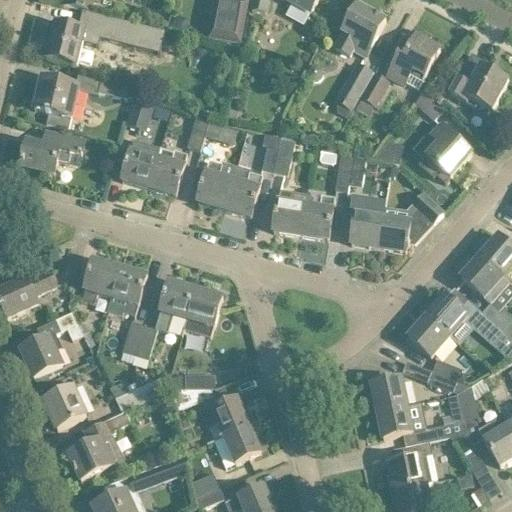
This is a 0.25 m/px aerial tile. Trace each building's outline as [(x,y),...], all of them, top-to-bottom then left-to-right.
[(66,0),(65,8),(92,15),(95,2),(98,2),(98,0),(66,0)] [(217,0),(216,0),(209,43),(241,48),(249,6),(217,0)] [(279,0),(292,7),(287,17),(305,27),(310,17),(311,17),(320,0),(255,0),(252,15),(266,18),(268,0),(279,0)] [(334,53),(351,62),(355,54),(367,61),(377,42),(386,24),(357,9),(348,26),(334,53)] [(56,28),(47,63),(67,68),(78,71),(84,45),(99,50),(101,41),(120,46),(128,48),(133,26),(123,24),(104,19),(100,34),(83,30),(82,35),(56,28)] [(149,32),(146,45),(157,48),(160,35),(149,32)] [(405,86),(419,94),(441,54),(417,41),(411,51),(406,48),(388,81),(404,89),(405,86)] [(489,68),(472,58),(450,99),(488,119),(491,115),(493,116),(509,85),(486,73),(489,68)] [(350,114),(372,77),(357,68),(335,106),(337,107),(338,116),(347,122),(351,115),(350,114)] [(376,112),(390,88),(376,79),(362,103),(376,112)] [(49,119),(47,129),(69,135),(80,92),(43,83),(35,114),(47,116),(46,118),(49,119)] [(99,97),(128,103),(131,92),(102,85),(99,97)] [(414,107),(434,125),(447,111),(427,93),(414,107)] [(155,108),(136,102),(128,128),(139,131),(144,113),(153,115),(155,108)] [(204,113),(201,120),(210,123),(213,116),(204,113)] [(187,152),(201,156),(206,136),(209,126),(210,126),(196,122),(187,152)] [(209,126),(206,136),(217,139),(220,130),(209,126)] [(438,148),(419,170),(434,183),(436,180),(446,188),(473,158),(441,130),(430,141),(438,148)] [(227,132),(223,145),(233,148),(237,135),(227,132)] [(21,171),(55,179),(58,166),(70,169),(74,167),(76,158),(82,160),(85,146),(55,139),(52,152),(28,146),(21,171)] [(270,140),(265,139),(263,150),(268,151),(262,175),(274,178),(279,154),(281,145),(280,145),(281,143),(270,140)] [(149,193),(158,163),(161,153),(135,145),(131,156),(122,185),(149,193)] [(279,154),(274,178),(288,181),(295,148),(281,145),(279,154)] [(158,163),(149,193),(177,201),(185,171),(185,170),(188,160),(175,157),(172,167),(158,163)] [(350,190),(355,162),(341,160),(340,167),(336,195),(348,197),(349,190),(350,190)] [(366,163),(355,162),(350,190),(361,192),(366,163)] [(198,207),(225,215),(234,185),(220,181),(223,170),(210,167),(207,177),(206,177),(198,207)] [(234,185),(225,215),(252,223),(261,192),(260,192),(263,182),(251,179),(248,189),(234,185)] [(273,236),(301,241),(306,209),(292,207),(293,196),(281,194),(279,205),(278,205),(276,216),(273,236)] [(416,207),(436,226),(445,217),(425,198),(416,207)] [(355,220),(350,248),(378,253),(383,223),(386,203),(385,203),(385,206),(352,201),(353,199),(352,199),(348,219),(355,220)] [(306,209),(301,241),(329,245),(332,225),(336,203),(321,201),(320,211),(306,209)] [(383,223),(378,253),(406,257),(407,251),(409,251),(410,248),(415,249),(434,229),(418,214),(406,227),(383,223)] [(511,252),(499,241),(480,262),(508,287),(511,290),(511,252)] [(508,287),(480,262),(462,283),(491,308),(508,287)] [(99,299),(113,303),(121,272),(94,264),(88,284),(85,295),(87,295),(83,305),(96,309),(99,299)] [(121,272),(113,303),(109,316),(124,321),(125,317),(136,321),(139,310),(139,311),(148,280),(121,272)] [(40,309),(36,300),(57,291),(50,275),(28,285),(28,284),(0,296),(0,307),(7,324),(40,309)] [(187,325),(196,294),(169,286),(161,315),(156,334),(158,334),(168,337),(173,320),(186,324),(187,325)] [(186,324),(183,334),(198,339),(211,342),(223,302),(196,294),(187,325),(186,324)] [(511,355),(511,342),(483,317),(482,317),(470,306),(462,315),(446,301),(427,322),(450,342),(464,326),(473,326),(494,345),(495,344),(510,357),(511,355)] [(511,326),(500,316),(490,308),(483,317),(511,342),(511,326)] [(55,325),(60,337),(68,334),(73,345),(84,340),(78,329),(77,329),(72,318),(55,325)] [(450,342),(427,322),(409,342),(432,362),(450,342)] [(123,358),(136,361),(145,331),(132,327),(123,358)] [(145,331),(136,361),(149,365),(158,334),(156,334),(145,331)] [(40,346),(21,355),(35,384),(63,371),(57,356),(64,353),(57,338),(40,346)] [(438,364),(433,376),(459,385),(463,374),(438,364)] [(459,385),(433,376),(407,366),(402,378),(454,398),(459,385)] [(372,389),(378,416),(407,410),(402,383),(392,385),(390,379),(372,383),(374,389),(372,389)] [(116,404),(123,417),(126,416),(144,408),(174,394),(170,387),(167,380),(137,394),(129,397),(116,404)] [(186,380),(170,380),(170,387),(174,394),(186,394),(186,380)] [(186,380),(186,394),(209,394),(216,394),(216,380),(186,380)] [(137,384),(126,390),(129,397),(137,394),(137,384)] [(110,393),(116,404),(129,397),(126,390),(124,386),(117,390),(110,393)] [(45,405),(58,434),(76,426),(88,421),(74,392),(63,397),(45,405)] [(479,423),(472,392),(457,400),(464,427),(479,423)] [(186,394),(174,394),(177,416),(198,408),(209,433),(218,429),(224,442),(250,431),(238,403),(231,406),(226,395),(213,401),(209,394),(186,394)] [(407,410),(378,416),(384,444),(403,440),(413,437),(407,410)] [(82,486),(102,477),(105,481),(127,471),(113,439),(116,438),(115,435),(132,428),(126,416),(123,417),(102,427),(108,441),(86,451),(68,460),(76,478),(78,477),(82,486)] [(438,444),(451,442),(466,438),(463,427),(444,431),(436,433),(438,444)] [(511,464),(511,436),(508,430),(496,437),(490,428),(479,434),(485,444),(484,444),(500,472),(511,464)] [(230,456),(216,462),(221,474),(235,468),(235,469),(243,466),(262,458),(250,431),(224,442),(230,456)] [(466,438),(451,442),(463,459),(474,452),(466,439),(466,438)] [(389,468),(395,495),(438,486),(430,446),(397,453),(399,466),(389,468)] [(474,452),(463,459),(477,482),(489,475),(474,452)] [(159,472),(164,487),(191,477),(186,462),(159,472)] [(219,476),(191,488),(196,503),(220,493),(225,491),(219,476)] [(461,493),(475,491),(473,481),(459,484),(461,493)] [(443,511),(438,486),(395,495),(398,511),(443,511)] [(238,502),(225,508),(226,511),(274,511),(265,491),(246,498),(238,502)] [(471,498),(478,511),(489,504),(482,492),(471,498)] [(140,511),(132,493),(93,511),(140,511)] [(220,493),(196,503),(199,511),(205,511),(224,504),(220,493)]
